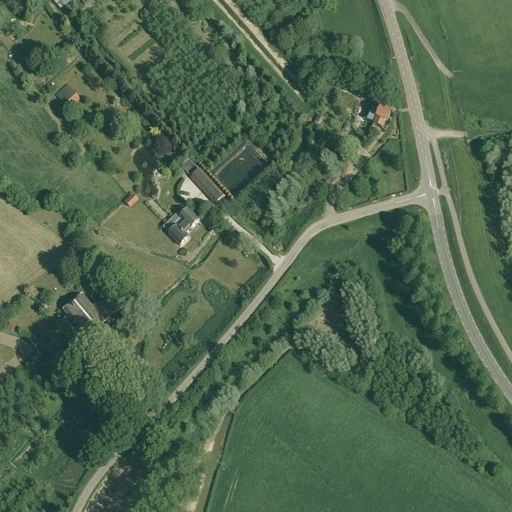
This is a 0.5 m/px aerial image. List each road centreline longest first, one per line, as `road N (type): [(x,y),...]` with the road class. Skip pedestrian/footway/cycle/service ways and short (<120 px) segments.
road 1 (unclassified): [(76,511),(105,465),(190,379),(312,231),(431,194)]
road 2 (tertiary): [(511,394),(468,327),(431,194)]
road 3 (tertiary): [(383,0),(431,194)]
